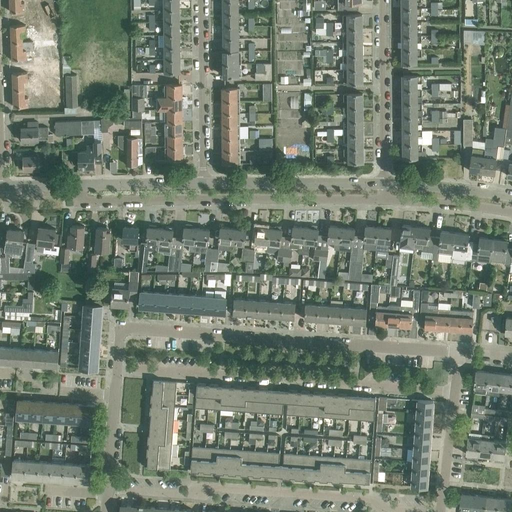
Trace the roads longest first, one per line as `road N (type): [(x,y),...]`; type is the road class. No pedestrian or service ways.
road 1 (residential): [(454,391),(453,354),(122,330)]
road 2 (residential): [(117,368),(454,391)]
road 3 (residential): [(75,185),(80,202),(384,199)]
road 4 (residential): [(412,511),(384,509),(373,499),(217,487),(203,495),(107,489)]
road 5 (residential): [(383,183),(382,0)]
road 6 (residential): [(200,0),(202,182)]
road 7 (residential): [(383,183),(202,182)]
road 8 (residential): [(511,195),(383,183)]
road 9 (residential): [(384,199),(511,212)]
road 10 (residential): [(202,182),(75,185)]
road 11 (residential): [(440,511),(454,391)]
